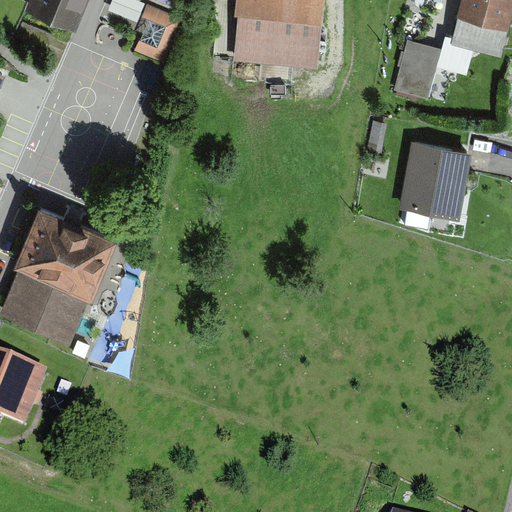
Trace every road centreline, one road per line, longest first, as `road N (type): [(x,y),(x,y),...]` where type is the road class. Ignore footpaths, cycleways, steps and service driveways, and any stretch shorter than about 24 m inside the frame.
road 1 (residential): [(98,0),(0,227)]
road 2 (track): [(0,464),(121,511)]
